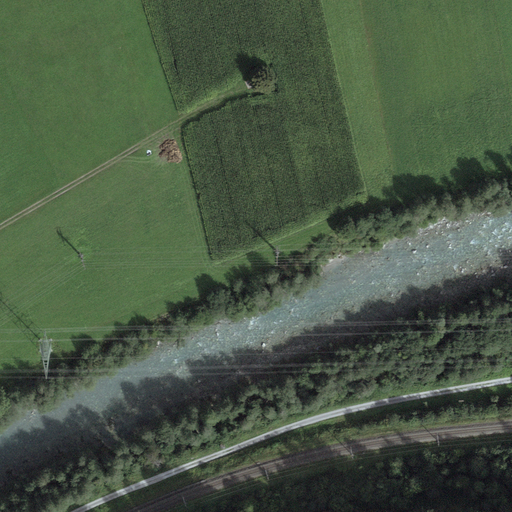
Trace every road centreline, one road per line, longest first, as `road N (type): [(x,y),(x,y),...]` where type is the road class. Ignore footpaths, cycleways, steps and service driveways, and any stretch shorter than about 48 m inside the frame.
road 1 (track): [(79,511),(330,414),(511,380)]
road 2 (track): [(0,230),(131,151)]
